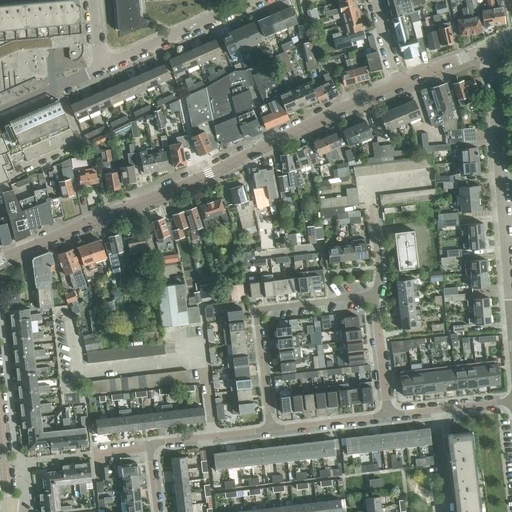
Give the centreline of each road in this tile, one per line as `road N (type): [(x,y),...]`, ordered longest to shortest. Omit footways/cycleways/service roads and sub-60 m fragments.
road 1 (tertiary): [(0,258),(395,85)]
road 2 (residential): [(511,326),(489,45)]
road 3 (residential): [(373,294),(256,310),(268,429)]
road 4 (residential): [(101,63),(256,0)]
road 5 (residential): [(388,414),(511,402)]
road 6 (residential): [(388,414),(373,294)]
road 7 (residential): [(388,414),(268,429)]
road 8 (residential): [(268,429),(149,446)]
